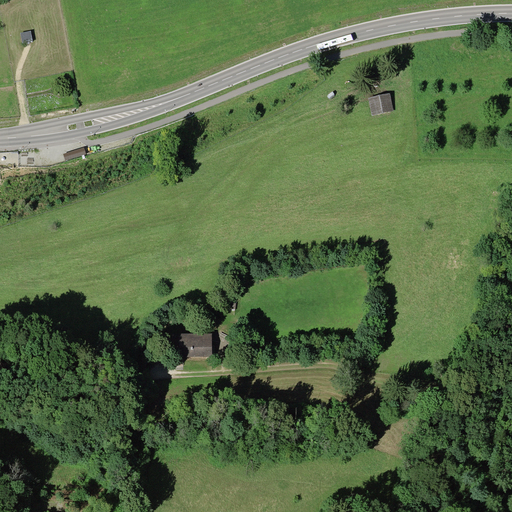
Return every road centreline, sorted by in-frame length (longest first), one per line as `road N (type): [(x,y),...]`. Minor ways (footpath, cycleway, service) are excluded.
road 1 (secondary): [(511,12),(376,28),(136,111),(0,136)]
road 2 (track): [(175,376),(0,393)]
